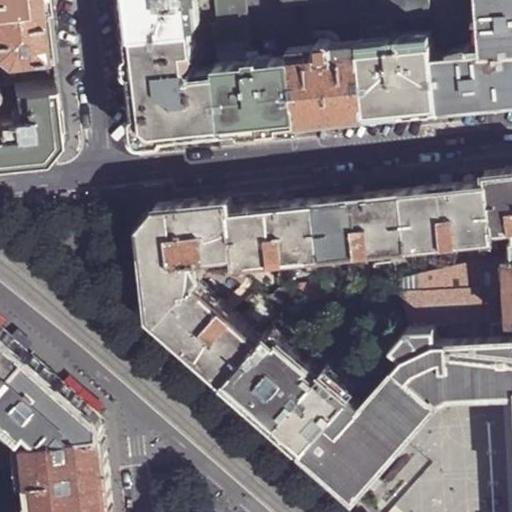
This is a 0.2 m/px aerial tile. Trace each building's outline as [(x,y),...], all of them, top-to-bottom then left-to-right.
[(45,0),(0,0),(0,50),(6,55),(51,50),(45,0)] [(193,26),(190,0),(126,0),(126,1),(130,32),(193,26)] [(247,0),(216,0),(218,10),(248,7),(247,0)] [(377,0),(380,22),(431,17),(429,0),(377,0)] [(466,53),(435,57),(440,107),(495,101),(511,98),(511,0),(483,0),(484,11),(482,12),(483,15),(478,15),(479,20),(483,20),(483,23),(485,23),(487,51),(478,52),(478,50),(474,50),(474,46),(469,46),(469,51),(466,51),(466,53)] [(248,7),(218,10),(219,25),(250,22),(248,7)] [(250,22),(219,25),(212,26),(215,44),(252,39),(250,22)] [(196,46),(194,27),(193,26),(130,32),(140,124),(152,134),(189,130),(226,127),(219,70),(197,73),(186,63),(188,60),(186,47),(196,46)] [(433,41),(433,32),(408,35),(409,43),(433,41)] [(387,45),(361,47),(361,50),(368,114),(405,110),(440,107),(435,57),(433,41),(409,43),(408,35),(386,37),(387,45)] [(386,37),(360,39),(361,47),(387,45),(386,37)] [(308,55),(292,57),(300,120),(307,119),(314,119),(342,116),(368,114),(361,50),(337,52),(336,41),(331,38),(322,39),(318,43),(307,44),(308,55)] [(239,62),(218,64),(219,70),(226,127),(266,123),(300,120),(292,57),(272,59),(272,64),(263,65),(260,62),(260,57),(251,58),(252,63),(248,66),(240,67),(239,62)] [(0,93),(0,159),(15,158),(45,155),(61,136),(54,80),(13,84),(14,92),(0,93)] [(1,86),(0,85),(0,93),(14,92),(13,84),(1,86)] [(511,165),(488,168),(489,179),(494,225),(511,222),(511,165)] [(432,241),(446,239),(450,266),(462,263),(459,238),(473,236),(474,245),(487,243),(486,235),(495,234),(494,225),(489,179),(445,183),(404,187),(410,243),(419,242),(420,250),(433,249),(432,241)] [(324,252),(387,245),(387,252),(400,251),(400,244),(410,243),(404,187),(360,192),(318,196),(324,252)] [(203,255),(237,251),(231,205),(229,195),(157,203),(141,222),(147,269),(152,313),(161,320),(198,278),(205,270),(203,255)] [(238,261),(249,260),(250,265),(259,264),(259,259),(324,252),(318,196),(273,200),(231,205),(237,251),(238,261)] [(505,271),(506,298),(499,299),(498,287),(404,294),(412,326),(439,325),(451,323),(511,319),(511,253),(509,254),(511,271),(505,271)] [(375,266),(377,285),(398,279),(396,263),(375,266)] [(242,283),(248,277),(240,270),(228,271),(242,283)] [(196,351),(226,377),(263,335),(235,310),(198,278),(161,320),(196,351)] [(329,282),(331,296),(332,297),(348,293),(346,281),(329,282)] [(290,286),(292,306),(331,296),(329,282),(290,286)] [(452,338),(511,333),(511,319),(451,323),(452,338)] [(6,329),(0,324),(0,383),(30,351),(6,329)] [(274,324),(272,327),(280,334),(283,332),(274,324)] [(511,511),(511,333),(452,338),(440,338),(439,325),(412,326),(402,338),(412,348),(404,357),(342,424),(331,416),(303,445),(357,492),(439,400),(453,393),(511,390),(511,511)] [(258,405),(276,421),(321,372),(312,364),(315,361),(283,332),(280,334),(272,327),(263,335),(226,377),(258,405)] [(353,391),(331,416),(342,424),(404,357),(393,348),(361,383),(353,391)] [(31,438),(105,430),(104,420),(102,415),(64,381),(30,351),(0,383),(0,411),(29,438),(31,438)] [(326,367),(353,391),(361,383),(334,358),(326,367)] [(312,364),(321,372),(324,369),(315,361),(312,364)] [(294,437),(303,445),(331,416),(353,391),(326,367),(324,369),(321,372),(276,421),(294,437)] [(114,511),(110,477),(105,430),(31,438),(35,475),(41,475),(42,482),(45,511),(114,511)] [(29,438),(20,439),(24,477),(30,477),(31,484),(42,482),(41,475),(35,475),(31,438),(29,438)] [(36,511),(45,511),(42,482),(31,484),(36,511)]
